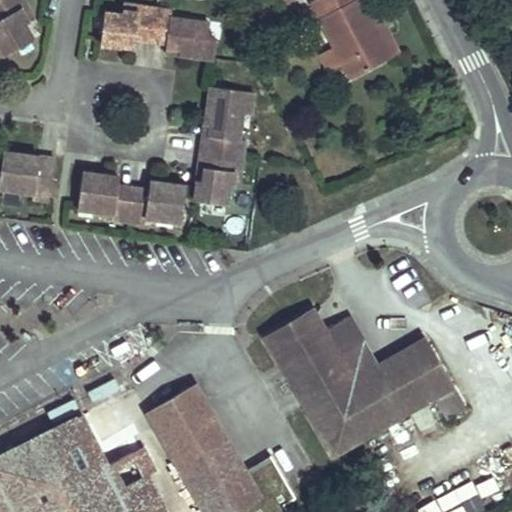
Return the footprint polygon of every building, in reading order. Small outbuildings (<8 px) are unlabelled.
[(33,39),(25,24),(33,20),(22,0),(0,0),(0,32),(1,34),(0,34),(0,45),(5,55),(33,39)] [(383,21),(378,24),(373,26),(359,0),(312,0),(311,1),(335,47),(344,65),(351,78),(400,53),(383,21)] [(359,0),(373,26),(378,24),(365,0),(359,0)] [(121,40),(135,42),(135,38),(151,40),(155,9),(139,7),(138,13),(122,11),(122,14),(104,11),(100,43),(120,46),(121,40)] [(166,42),(170,18),(171,18),(171,12),(155,9),(151,40),(166,42)] [(166,46),(179,48),(178,54),(214,59),(216,40),(207,38),(209,23),(171,18),(170,18),(166,42),(166,46)] [(344,65),(335,47),(320,54),(329,72),(344,65)] [(251,92),(210,86),(205,125),(210,125),(209,136),(212,137),(210,153),(243,157),(245,140),(239,139),(242,112),(249,112),(251,92)] [(210,153),(212,137),(209,136),(210,125),(205,125),(201,152),(210,153)] [(3,152),(0,170),(0,187),(33,192),(32,198),(49,200),(54,168),(38,166),(38,163),(22,160),(23,154),(3,152)] [(201,152),(197,180),(203,180),(205,167),(208,167),(210,153),(201,152)] [(197,180),(194,200),(226,204),(229,187),(238,188),(243,157),(210,153),(208,167),(205,167),(203,180),(197,180)] [(38,166),(54,168),(55,159),(23,154),(22,160),(38,163),(38,166)] [(118,183),(102,181),(102,175),(82,172),(77,208),(113,213),(112,218),(129,220),(132,188),(118,186),(118,183)] [(119,177),(102,175),(102,181),(118,183),(119,177)] [(149,187),(165,189),(166,183),(150,181),(149,187)] [(144,222),(145,217),(181,222),(186,186),(166,183),(165,189),(149,187),(148,190),(132,188),(129,220),(144,222)] [(325,329),(314,309),(266,336),(321,431),(326,428),(337,446),(355,435),(358,441),(436,395),(448,417),(465,407),(424,338),(373,368),(370,363),(372,356),(349,315),(325,329)] [(205,511),(233,511),(259,497),(244,470),(194,385),(147,412),(205,511)] [(111,487),(74,408),(0,449),(0,511),(158,511),(137,473),(111,487)] [(337,446),(326,428),(321,431),(335,454),(358,441),(355,435),(337,446)] [(286,480),(310,467),(297,440),(272,452),(286,480)] [(288,511),(284,504),(295,498),(270,455),(244,470),(259,497),(233,511),(288,511)] [(417,511),(457,511),(499,494),(486,465),(411,497),(417,511)] [(332,488),(319,496),(324,505),(337,497),(332,488)]
